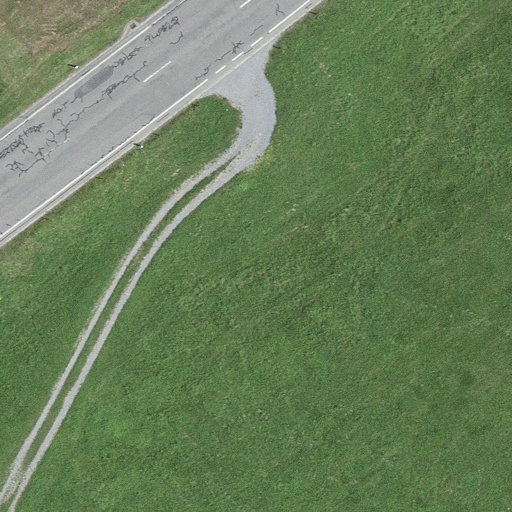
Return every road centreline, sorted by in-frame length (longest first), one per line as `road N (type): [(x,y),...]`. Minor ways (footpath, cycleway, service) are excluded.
road 1 (track): [(204,42),(257,107),(237,171),(154,238),(5,511)]
road 2 (primary): [(257,0),(0,193)]
